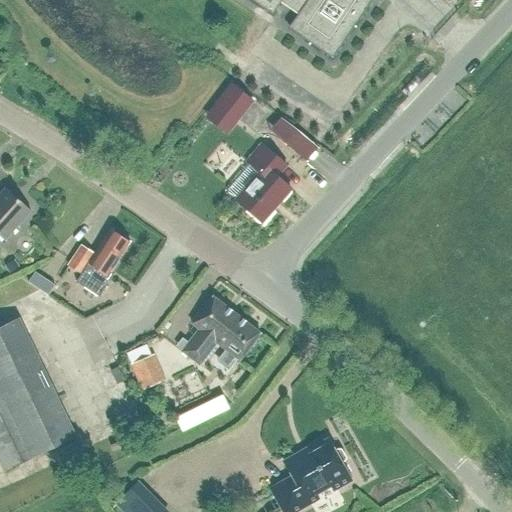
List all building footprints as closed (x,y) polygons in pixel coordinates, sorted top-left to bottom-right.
[(281,2),(294,11),(297,13),(286,28),(303,41),(331,60),(368,6),(365,4),(368,0),(248,0),(271,16),(281,2)] [(203,110),(223,129),(252,98),(232,79),(203,110)] [(249,132),(261,119),(252,111),(240,123),(249,132)] [(282,137),(299,155),(311,143),(294,125),(282,137)] [(259,171),(256,173),(247,165),(226,188),(226,193),(234,199),(257,219),(274,199),(275,201),(287,188),(273,176),(284,164),(259,143),(245,159),(259,171)] [(0,235),(2,237),(29,208),(3,185),(0,188),(0,235)] [(80,245),(68,265),(81,274),(76,281),(98,296),(111,278),(107,275),(129,242),(111,230),(96,254),(80,245)] [(239,360),(260,334),(212,297),(192,324),(198,329),(181,351),(200,365),(217,343),(239,360)] [(18,317),(0,325),(0,463),(3,471),(75,436),(18,317)] [(164,379),(153,354),(129,365),(141,390),(164,379)] [(302,494),(346,473),(339,460),(342,457),(337,448),(333,448),(327,435),(309,444),(308,443),(284,455),(292,472),(270,483),(283,511),(305,501),(302,494)] [(120,441),(110,444),(112,450),(122,447),(120,441)] [(167,511),(136,479),(113,502),(122,511),(167,511)]
